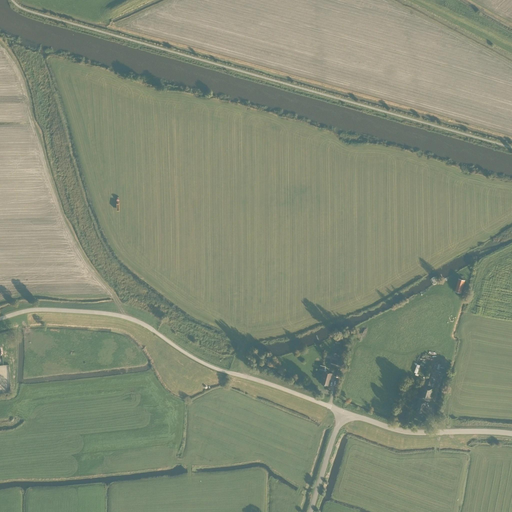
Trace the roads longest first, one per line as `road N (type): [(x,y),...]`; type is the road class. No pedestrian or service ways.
road 1 (unclassified): [(343,411),(207,365),(131,318),(39,310),(0,319)]
road 2 (tertiary): [(511,433),(410,432),(343,411)]
